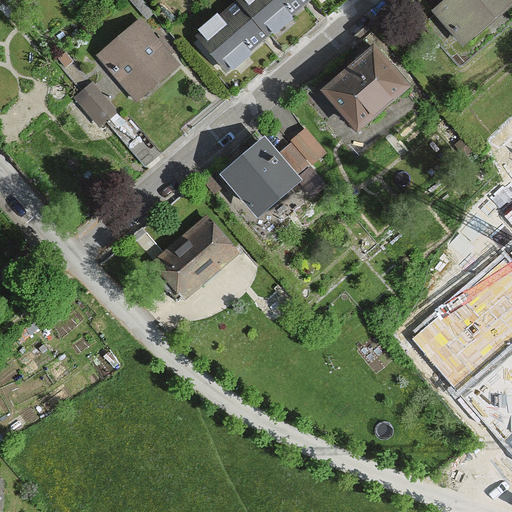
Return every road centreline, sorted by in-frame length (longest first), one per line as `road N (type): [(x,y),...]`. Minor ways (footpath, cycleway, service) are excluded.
road 1 (residential): [(482,511),(237,408),(182,370),(74,259)]
road 2 (residential): [(372,0),(74,259)]
